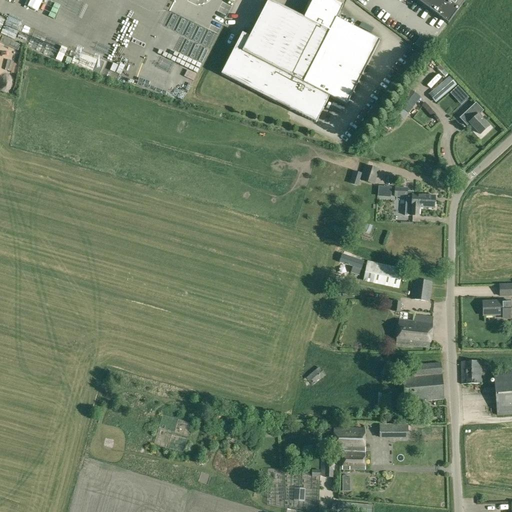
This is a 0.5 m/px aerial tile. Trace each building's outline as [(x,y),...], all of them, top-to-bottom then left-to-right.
[(248,39),(242,35),(236,47),(236,46),(228,61),(229,61),(222,75),(316,123),(329,97),(346,106),(380,41),(337,19),(343,6),(330,0),(313,0),(304,18),(268,0),(248,39)] [(448,24),(465,0),(415,0),(447,23),(448,24)] [(432,45),(420,37),(414,45),(426,53),(432,45)] [(431,92),(432,93),(430,94),(434,100),(437,98),(438,100),(457,85),(449,76),(431,92)] [(407,90),(397,104),(391,111),(403,120),(408,113),(419,98),(407,90)] [(463,105),(467,109),(479,97),(475,93),(463,105)] [(478,114),(469,122),(479,134),(488,126),(478,114)] [(337,163),(327,186),(335,189),(345,167),(337,163)] [(396,176),(397,163),(382,163),(382,175),(396,176)] [(366,166),(362,181),(373,184),(378,170),(366,166)] [(354,172),(350,183),(356,185),(360,174),(354,172)] [(395,195),(394,196),(406,197),(405,215),(411,216),(419,216),(419,207),(434,208),(435,196),(418,195),(413,194),(414,192),(407,192),(408,187),(395,187),(395,188),(395,195)] [(345,248),(340,271),(352,274),(358,251),(345,248)] [(404,269),(373,262),(369,261),(364,282),(399,290),(404,269)] [(432,282),(414,279),(412,299),(430,301),(432,282)] [(511,284),(500,285),(500,296),(511,295),(511,284)] [(401,302),(394,301),(393,311),(400,312),(401,302)] [(510,317),(510,301),(483,301),(483,316),(503,315),(503,317),(510,317)] [(414,314),(413,321),(432,324),(433,316),(414,314)] [(432,324),(413,321),(399,320),(396,343),(429,348),(432,324)] [(481,383),(481,361),(460,361),(461,384),(481,383)] [(443,399),(440,363),(413,365),(414,376),(402,377),(404,402),(443,399)] [(312,386),(326,375),(319,367),(306,377),(312,386)] [(511,371),(493,373),(497,415),(511,414),(511,371)] [(221,426),(223,418),(216,416),(214,424),(221,426)] [(408,438),(408,424),(379,424),(379,439),(408,438)] [(334,427),(333,452),(342,452),(342,469),(365,470),(365,428),(334,427)] [(325,477),(333,478),(333,459),(325,459),(325,477)] [(293,501),(304,502),(305,488),(294,488),(293,501)] [(337,511),(371,511),(372,505),(346,502),(346,500),(338,499),(337,511)]
